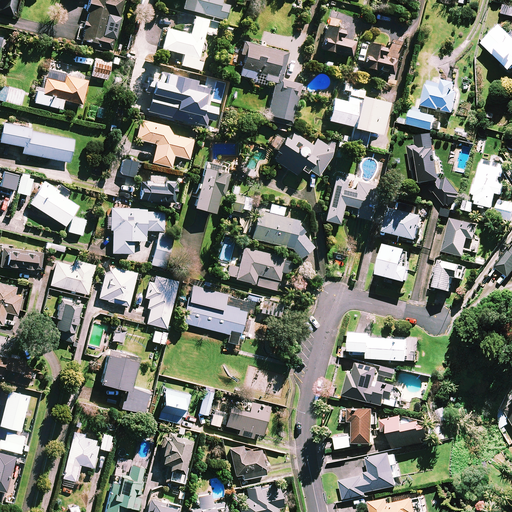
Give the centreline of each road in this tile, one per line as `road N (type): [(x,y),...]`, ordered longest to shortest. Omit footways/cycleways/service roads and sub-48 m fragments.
road 1 (residential): [(319,511),(306,436),(312,380),(335,303),(439,321)]
road 2 (residential): [(26,511),(60,377),(32,318)]
